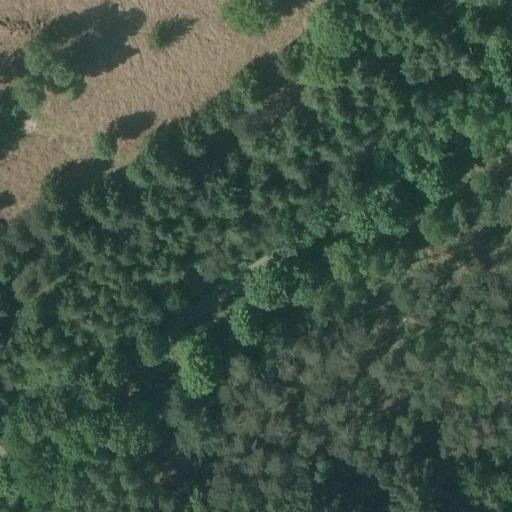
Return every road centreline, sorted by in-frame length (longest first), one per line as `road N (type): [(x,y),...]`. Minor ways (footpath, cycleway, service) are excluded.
road 1 (unclassified): [(0,450),(511,97)]
road 2 (track): [(198,312),(438,511)]
